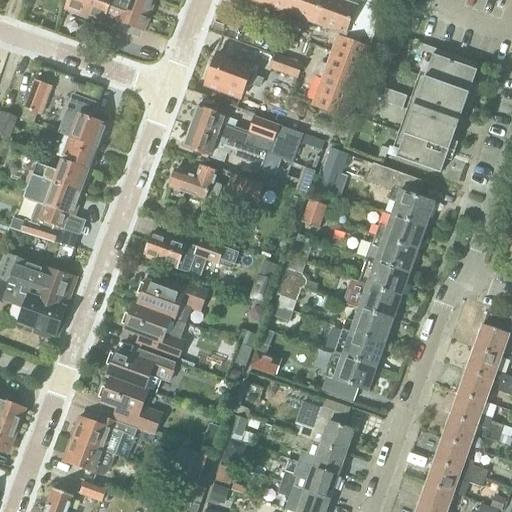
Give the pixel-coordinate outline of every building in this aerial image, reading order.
[(123,0),(67,0),(64,8),(65,9),(66,7),(104,21),(105,20),(104,20),(106,16),(139,36),(141,30),(143,31),(144,29),(146,28),(147,28),(149,20),(149,19),(148,17),(151,10),(123,0)] [(123,0),(151,10),(154,0),(123,0)] [(249,0),(288,15),(293,0),(249,0)] [(293,0),(288,15),(339,35),(338,37),(368,48),(386,0),(293,0)] [(323,79),(314,106),(343,117),(368,48),(338,37),(328,66),(321,64),(316,76),(323,79)] [(420,42),(419,44),(416,54),(422,56),(424,51),(426,45),(420,42)] [(434,55),(437,49),(426,45),(424,51),(433,55),(434,55)] [(445,59),(448,52),(437,49),(434,55),(445,59)] [(445,59),(456,63),(458,56),(448,52),(445,59)] [(445,59),(434,55),(433,55),(396,156),(440,172),(477,71),(467,67),(456,63),(445,59)] [(248,82),(253,84),(253,86),(260,89),(264,79),(256,76),(259,68),(242,61),(241,65),(217,56),(207,84),(242,97),(248,82)] [(276,56),(270,70),(297,79),(302,65),(276,56)] [(467,67),(469,60),(458,56),(456,63),(467,67)] [(477,71),(480,64),(469,60),(467,67),(477,71)] [(395,99),(397,93),(386,89),(384,95),(395,99)] [(405,103),(408,97),(397,93),(395,99),(405,103)] [(393,105),(395,99),(384,95),(382,102),(393,105)] [(73,96),(59,133),(70,138),(99,148),(107,126),(92,120),(98,105),(73,96)] [(405,103),(395,99),(393,105),(403,109),(405,103)] [(280,160),(293,164),(301,143),(323,152),(327,143),(254,117),(248,132),(235,127),(234,130),(223,126),(226,117),(198,107),(191,127),(267,155),(280,160)] [(0,137),(1,138),(1,137),(10,140),(18,118),(2,112),(0,117),(0,137)] [(228,154),(262,168),(264,169),(266,171),(268,172),(271,173),(273,173),(276,173),(278,171),(281,162),(280,160),(267,155),(191,127),(183,148),(212,158),(211,159),(224,163),(228,154)] [(62,160),(91,170),(99,148),(70,138),(62,160)] [(382,146),(379,156),(385,158),(389,148),(382,146)] [(331,150),(316,190),(330,194),(337,173),(342,174),(348,156),(331,150)] [(37,163),(32,176),(53,183),(82,193),(91,170),(62,160),(58,171),(37,163)] [(390,200),(397,203),(392,216),(425,228),(434,204),(410,196),(416,180),(374,165),(368,182),(393,191),(390,200)] [(203,204),(213,207),(212,211),(221,214),(226,200),(219,198),(222,188),(223,186),(215,183),(219,173),(200,167),(196,178),(175,171),(169,188),(204,200),(203,204)] [(233,175),(227,190),(226,193),(257,203),(263,185),(233,175)] [(39,208),(43,210),(40,220),(64,229),(69,214),(74,216),(82,193),(53,183),(32,176),(23,201),(37,205),(39,208)] [(309,213),(324,218),(327,208),(312,203),(309,213)] [(305,222),(321,227),(324,218),(309,213),(305,222)] [(392,216),(388,229),(379,226),(376,237),(377,237),(417,251),(425,228),(392,216)] [(22,232),(56,242),(59,231),(25,222),(22,232)] [(207,225),(203,237),(212,240),(216,229),(207,225)] [(144,257),(177,268),(189,272),(201,277),(206,261),(233,270),(239,253),(223,247),(200,239),(197,248),(153,233),(144,257)] [(290,259),(306,265),(315,241),(298,235),(290,259)] [(365,259),(367,260),(409,275),(417,251),(377,237),(376,237),(373,244),(371,244),(365,259)] [(0,262),(0,279),(22,287),(20,292),(65,308),(75,279),(3,253),(0,262)] [(306,265),(290,259),(281,281),(305,290),(308,282),(301,279),(306,265)] [(367,260),(359,283),(401,298),(409,275),(367,260)] [(18,324),(36,331),(35,333),(51,339),(52,336),(55,337),(65,308),(20,292),(22,287),(0,279),(0,301),(3,302),(4,298),(25,305),(18,324)] [(137,305),(185,323),(191,308),(199,311),(207,290),(176,279),(172,290),(146,281),(144,284),(140,283),(136,293),(140,295),(137,305)] [(351,280),(343,304),(359,309),(393,321),(401,298),(359,283),(351,280)] [(282,297),(279,307),(294,313),(298,303),(282,297)] [(125,313),(121,324),(125,325),(123,329),(150,339),(146,349),(177,361),(184,341),(179,339),(185,323),(137,305),(133,303),(129,315),(125,313)] [(276,317),(291,322),(294,313),(279,307),(276,317)] [(359,309),(354,322),(347,319),(343,330),(344,330),(385,344),(393,321),(359,309)] [(478,335),(504,344),(511,322),(511,317),(488,309),(478,335)] [(385,344),(344,330),(343,330),(335,354),(342,357),(376,368),(385,344)] [(469,361),(495,370),(504,344),(478,335),(469,361)] [(106,376),(144,389),(147,391),(157,394),(162,379),(169,382),(177,361),(146,349),(141,361),(115,351),(114,355),(110,354),(106,364),(110,365),(106,376)] [(277,374),(282,360),(259,352),(254,366),(277,374)] [(335,354),(327,377),(368,392),(376,368),(342,357),(335,354)] [(492,380),(501,384),(499,392),(511,396),(511,377),(495,371),(495,370),(469,361),(460,387),(486,397),(492,380)] [(100,402),(116,408),(113,420),(153,435),(161,414),(141,407),(147,391),(144,389),(106,376),(106,377),(109,378),(106,388),(102,387),(98,397),(102,399),(100,402)] [(242,395),(260,401),(264,389),(246,383),(242,395)] [(460,387),(451,414),(477,423),(476,425),(485,428),(488,420),(489,418),(480,414),(486,397),(460,387)] [(0,418),(19,426),(25,409),(0,399),(0,418)] [(302,426),(298,436),(312,441),(321,444),(347,453),(355,431),(344,427),(349,416),(323,406),(314,430),(302,426)] [(441,440),(468,449),(476,425),(477,423),(451,414),(441,440)] [(101,424),(81,416),(73,439),(117,455),(124,434),(134,438),(139,443),(143,445),(152,445),(155,436),(153,435),(113,420),(103,417),(101,424)] [(0,451),(8,455),(19,426),(0,418),(0,451)] [(488,420),(485,428),(502,434),(511,438),(511,434),(511,429),(505,426),(488,420)] [(485,428),(482,437),(499,443),(502,434),(485,428)] [(298,436),(294,449),(301,451),(297,462),(313,468),(338,477),(347,453),(321,444),(312,441),(298,436)] [(64,462),(97,474),(96,475),(104,477),(111,471),(117,455),(73,439),(64,462)] [(230,439),(222,462),(239,468),(247,445),(230,439)] [(468,449),(441,440),(432,466),(485,484),(489,472),(474,466),(475,462),(465,459),(468,449)] [(185,483),(188,485),(206,490),(217,460),(179,446),(169,474),(172,475),(177,478),(185,483)] [(297,462),(293,473),(300,475),(296,487),(305,491),(330,499),(338,477),(313,468),(297,462)] [(231,486),(235,470),(221,466),(216,481),(231,486)] [(450,501),(452,494),(465,498),(470,484),(483,488),(485,484),(432,466),(423,492),(450,501)] [(292,499),(300,475),(285,471),(278,495),(292,499)] [(182,500),(177,498),(171,511),(198,511),(206,490),(188,485),(185,483),(177,478),(172,475),(169,474),(167,479),(187,486),(182,500)] [(80,495),(104,503),(108,490),(84,482),(80,495)] [(67,511),(75,491),(55,484),(45,511),(67,511)] [(230,491),(214,486),(208,503),(218,506),(219,503),(225,505),(230,491)] [(290,499),(287,509),(294,511),(326,511),(330,499),(305,491),(296,487),(292,499),(290,499)] [(423,492),(415,511),(445,511),(450,501),(423,492)]
